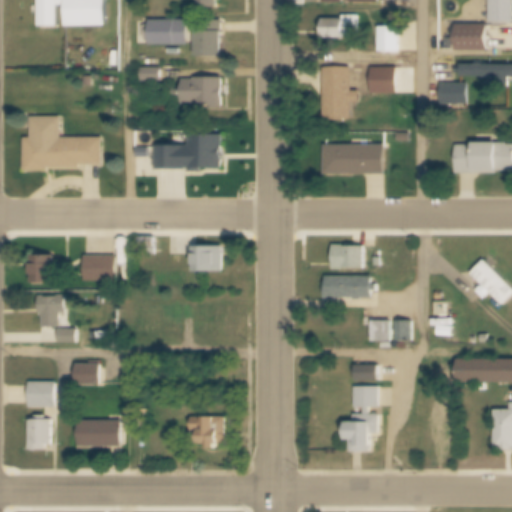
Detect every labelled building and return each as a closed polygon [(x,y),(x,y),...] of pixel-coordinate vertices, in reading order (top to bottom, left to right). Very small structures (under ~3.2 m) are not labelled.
[(109,0),(109,30),(68,29),(68,8),(61,8),(61,29),(41,29),(41,0),(109,0)] [(222,0),(222,11),(201,11),(201,0),(222,0)] [(493,0),(511,0),(511,26),(494,26),(493,0)] [(347,20),(347,17),(362,18),(362,38),(348,38),(348,43),(327,43),(327,20),(347,20)] [(201,21),(225,21),(225,64),(201,64),(201,21)] [(153,22),(179,22),(179,46),(153,46),(153,22)] [(491,25),(491,53),(460,53),(461,25),(491,25)] [(383,29),(403,29),(403,54),(383,54),(383,29)] [(493,79),(465,79),(465,66),(511,66),(511,90),(493,90),(493,79)] [(165,67),(165,85),(145,85),(145,67),(165,67)] [(354,106),(354,123),(327,123),(327,70),(354,70),(354,94),(363,94),(363,106),(354,106)] [(374,70),(399,71),(399,97),(374,96),(374,70)] [(187,80),(226,80),(226,110),(187,110),(187,80)] [(444,84),(471,84),(471,106),(444,105),(444,84)] [(65,139),(106,139),(106,166),(84,166),(84,169),(28,169),(28,139),(35,139),(35,118),(65,118),(65,139)] [(402,134),(414,134),(413,144),(402,144),(402,134)] [(226,137),(226,174),(194,174),(194,169),(159,169),(159,146),(194,146),(194,137),(226,137)] [(460,146),(511,146),(511,173),(460,173),(460,146)] [(390,147),(390,177),(328,177),(328,147),(390,147)] [(369,271),(337,271),(337,247),(369,247),(369,271)] [(198,249),(226,249),(226,275),(198,275),(198,249)] [(59,257),(59,287),(36,287),(36,257),(59,257)] [(90,257),(122,257),(122,280),(90,280),(90,257)] [(494,295),(488,301),(480,293),(486,287),(476,277),(489,263),(511,286),(511,304),(508,309),(494,295)] [(375,277),(375,301),(329,301),(330,277),(375,277)] [(47,315),(43,315),(43,296),(68,296),(68,315),(63,315),(63,328),(47,328),(47,315)] [(440,305),(454,305),(454,321),(440,321),(440,305)] [(395,321),(394,343),(376,343),(376,321),(395,321)] [(400,321),(417,321),(417,343),(400,343),(400,321)] [(457,329),(457,338),(441,338),(441,328),(438,328),(438,321),(440,321),(454,321),(460,321),(460,329),(457,329)] [(81,330),(81,346),(64,346),(64,330),(81,330)] [(462,360),(511,360),(511,387),(462,387),(462,360)] [(80,365),(105,365),(105,389),(80,389),(80,365)] [(360,365),(382,365),(382,384),(360,384),(360,365)] [(34,410),(34,383),(59,383),(59,410),(34,410)] [(376,436),(376,454),(354,454),(354,446),(350,446),(350,427),(359,427),(359,417),(368,417),(368,410),(359,410),(359,389),(383,390),(383,410),(374,410),(374,417),(383,417),(383,436),(376,436)] [(447,443),(438,443),(438,429),(447,429),(447,402),(457,402),(457,452),(447,452),(447,443)] [(506,452),(499,452),(499,413),(511,413),(511,454),(506,454),(506,452)] [(49,421),(56,421),(56,449),(52,449),(52,452),(33,452),(33,421),(40,421),(40,418),(49,418),(49,421)] [(211,447),(203,447),(203,433),(196,433),(196,418),(230,418),(230,447),(221,447),(221,453),(211,453),(211,447)] [(126,422),(126,448),(84,448),(84,422),(126,422)]
